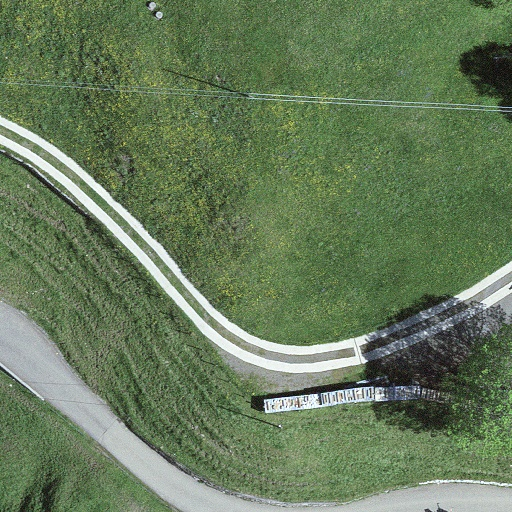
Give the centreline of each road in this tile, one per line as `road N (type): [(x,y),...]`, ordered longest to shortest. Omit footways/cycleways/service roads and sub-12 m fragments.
road 1 (track): [(0,127),(82,183),(205,322),(237,346),(279,358),(329,354),(511,268)]
road 2 (unclassified): [(261,511),(171,478),(0,324)]
road 3 (unclassified): [(511,500),(344,511)]
